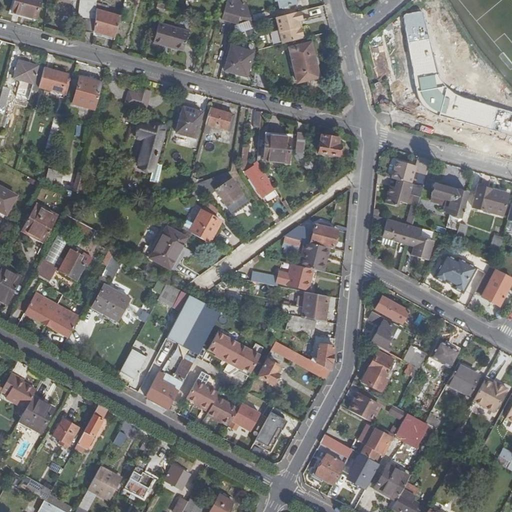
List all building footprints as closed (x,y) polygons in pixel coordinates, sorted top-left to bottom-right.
[(40,0),(14,0),(11,12),(35,19),(40,0)] [(79,0),(78,17),(94,19),(95,11),(96,0),(79,0)] [(241,0),(242,3),(233,0),(226,0),(221,20),(228,22),(236,24),(237,20),(250,22),(244,0),(241,0)] [(93,31),(114,37),(120,17),(111,15),(113,8),(97,4),(95,11),(94,19),(94,20),(93,31)] [(302,20),(300,11),(278,17),(278,19),(275,20),(281,44),(302,38),(301,36),(303,36),(301,28),(299,29),(297,21),(302,20)] [(403,14),(402,17),(415,91),(418,98),(422,106),(429,113),(439,116),(511,137),(511,112),(455,94),(444,86),(436,72),(423,16),(419,12),(403,14)] [(84,32),(93,33),(93,31),(94,20),(86,19),(84,32)] [(259,32),(256,22),(251,23),(253,32),(254,34),(259,32)] [(188,31),(158,23),(153,43),(183,51),(188,31)] [(252,30),(250,23),(236,28),(234,36),(252,30)] [(299,50),(298,46),(289,49),(297,83),(318,78),(311,47),(299,50)] [(230,47),(224,71),(236,74),(236,73),(246,75),(252,53),(230,47)] [(31,91),(36,92),(41,74),(36,72),(37,67),(17,62),(13,80),(21,82),(19,89),(31,92),(31,91)] [(67,75),(43,69),(38,88),(65,95),(66,91),(63,90),(66,79),(67,75)] [(72,104),(94,110),(101,84),(79,78),(72,104)] [(140,90),(133,113),(144,116),(151,92),(140,90)] [(195,108),(183,104),(175,133),(194,138),(201,113),(195,112),(195,108)] [(209,109),(204,125),(225,131),(230,115),(209,109)] [(47,138),(55,140),(59,127),(59,125),(51,123),(47,138)] [(152,171),(164,129),(150,125),(150,126),(140,123),(137,137),(146,139),(139,167),(152,171)] [(317,153),(337,157),(339,146),(336,146),(337,139),(320,135),(317,153)] [(289,138),(265,136),(262,161),(287,163),(289,138)] [(296,136),(295,157),(303,158),(304,137),(296,136)] [(425,175),(429,160),(417,157),(414,168),(411,168),(411,165),(396,161),(391,179),(396,180),(402,181),(400,189),(394,187),(389,186),(384,205),(396,208),(397,203),(406,205),(409,195),(419,198),(422,188),(410,184),(413,173),(425,175)] [(273,189),(258,164),(246,172),(256,188),(255,188),(261,197),(273,189)] [(182,169),(178,183),(186,185),(190,171),(182,169)] [(204,196),(207,199),(215,193),(232,216),(248,204),(231,181),(227,184),(223,176),(194,186),(204,196)] [(460,218),(467,193),(433,184),(428,201),(444,205),(442,212),(448,214),(448,215),(460,218)] [(197,201),(204,196),(194,186),(187,188),(186,189),(197,201)] [(507,195),(477,187),(471,208),(501,216),(507,195)] [(0,212),(5,216),(15,197),(0,188),(0,212)] [(22,228),(33,234),(34,231),(45,237),(58,214),(37,202),(22,228)] [(190,234),(209,244),(221,222),(202,212),(190,234)] [(89,241),(91,241),(96,232),(65,215),(60,224),(78,235),(89,241)] [(419,238),(421,230),(412,228),(386,221),(381,239),(397,243),(398,240),(414,244),(413,247),(411,256),(427,260),(432,241),(419,238)] [(455,239),(461,241),(466,226),(459,224),(455,239)] [(308,225),(304,238),(306,238),(304,242),(310,244),(314,227),(308,225)] [(327,248),(332,249),(337,231),(315,226),(314,227),(310,244),(327,248)] [(34,231),(33,234),(43,240),(45,237),(34,231)] [(173,274),(177,276),(191,251),(189,249),(192,242),(173,231),(156,262),(175,272),(173,274)] [(304,238),(288,234),(283,237),(304,242),(306,238),(304,238)] [(78,262),(89,241),(78,235),(58,271),(75,281),(83,265),(78,262)] [(490,248),(498,251),(502,238),(493,236),(490,248)] [(53,266),(64,241),(55,237),(45,260),(42,259),(34,275),(53,284),(56,276),(53,274),(56,267),(53,266)] [(311,270),(321,272),(327,248),(310,244),(304,242),(298,266),(311,270)] [(462,295),(476,269),(475,268),(461,261),(456,259),(455,261),(445,256),(432,279),(443,285),(444,283),(446,281),(453,285),(452,287),(451,289),(462,295)] [(476,269),(485,274),(491,264),(480,259),(475,268),(476,269)] [(0,295),(9,300),(22,276),(3,265),(0,270),(0,295)] [(306,290),(311,270),(298,266),(291,265),(288,275),(278,273),(277,278),(252,273),(250,281),(275,287),(276,283),(306,290)] [(114,280),(116,270),(105,268),(103,278),(114,280)] [(511,280),(494,270),(480,297),(498,306),(511,280)] [(186,286),(209,286),(210,277),(186,277),(186,286)] [(91,308),(117,321),(128,300),(103,286),(91,308)] [(168,295),(176,299),(180,290),(173,287),(168,295)] [(172,307),(180,311),(188,295),(182,292),(180,290),(176,299),(172,307)] [(34,291),(22,315),(67,338),(79,315),(34,291)] [(287,316),(324,322),(328,297),(311,294),(309,308),(289,305),(287,316)] [(166,337),(198,354),(220,313),(213,308),(196,299),(188,295),(180,311),(166,337)] [(196,299),(213,308),(215,305),(208,302),(209,299),(200,297),(196,299)] [(401,323),(407,311),(381,297),(376,307),(374,309),(384,314),(401,323)] [(383,317),(371,311),(366,318),(379,325),(372,337),(384,344),(388,335),(391,336),(396,328),(382,320),(383,317)] [(284,331),(310,336),(312,321),(287,317),(284,331)] [(207,350),(229,362),(238,345),(222,336),(217,333),(207,350)] [(311,361),(330,372),(333,339),(314,336),(311,361)] [(438,339),(429,356),(442,363),(449,367),(460,348),(449,342),(447,344),(438,339)] [(270,349),(326,379),(329,372),(274,342),(270,349)] [(229,362),(250,373),(259,356),(258,356),(252,353),(238,345),(229,362)] [(409,364),(417,350),(410,346),(402,360),(409,363),(409,364)] [(418,369),(426,353),(418,348),(417,350),(409,364),(418,369)] [(206,352),(228,364),(229,362),(207,350),(206,352)] [(131,379),(134,381),(146,359),(131,351),(120,373),(118,377),(130,383),(131,379)] [(361,382),(380,392),(387,379),(383,377),(392,360),(377,352),(374,356),(372,355),(367,364),(370,365),(361,382)] [(442,363),(429,356),(426,362),(438,369),(442,363)] [(266,357),(255,376),(272,385),(277,375),(275,373),(278,367),(267,361),(269,359),(266,357)] [(145,397),(167,409),(192,364),(183,359),(171,379),(160,373),(157,374),(145,397)] [(248,375),(250,373),(229,362),(228,364),(248,375)] [(413,378),(418,369),(409,364),(409,363),(404,373),(413,378)] [(484,379),(457,363),(446,383),(474,398),(484,379)] [(17,378),(10,374),(0,392),(0,403),(1,404),(0,405),(0,408),(20,419),(31,398),(35,391),(15,381),(17,378)] [(492,384),(484,379),(474,398),(472,401),(494,413),(507,389),(498,384),(496,386),(492,384)] [(203,408),(210,396),(212,392),(190,381),(182,396),(203,408)] [(226,429),(226,430),(244,440),(251,425),(241,420),(249,407),(255,410),(260,401),(246,394),(237,410),(228,426),(226,429)] [(357,394),(349,410),(370,422),(379,406),(357,394)] [(180,399),(202,411),(203,408),(182,396),(180,399)] [(228,426),(237,410),(210,396),(203,408),(202,411),(228,426)] [(31,398),(20,419),(18,422),(40,433),(53,409),(31,398)] [(107,410),(98,405),(77,444),(86,449),(107,410)] [(403,420),(407,413),(396,407),(393,406),(389,413),(403,420)] [(200,415),(226,429),(228,426),(202,411),(200,415)] [(269,452),(285,421),(269,412),(253,444),(269,452)] [(427,424),(424,423),(407,413),(403,420),(397,430),(394,435),(415,446),(427,424)] [(427,424),(434,428),(438,421),(428,415),(424,423),(427,424)] [(63,420),(53,436),(60,440),(68,445),(77,428),(63,420)] [(390,433),(384,429),(382,432),(370,426),(367,429),(364,428),(352,450),(378,464),(394,435),(390,433)] [(126,432),(120,429),(114,440),(120,443),(126,432)] [(335,441),(324,435),(321,441),(332,447),(332,446),(348,455),(351,450),(335,441)] [(511,462),(511,459),(511,453),(503,448),(499,456),(511,462)] [(346,478),(365,488),(371,478),(370,477),(377,464),(352,450),(344,464),(340,471),(348,475),(346,478)] [(314,475),(332,485),(343,464),(326,454),(314,475)] [(511,462),(499,456),(495,462),(507,468),(511,462)] [(343,464),(332,485),(340,471),(344,464),(343,464)] [(396,500),(408,477),(387,465),(374,488),(396,500)] [(174,470),(170,467),(163,480),(181,490),(188,475),(175,468),(174,470)] [(120,480),(99,468),(88,489),(102,497),(106,490),(112,493),(120,480)] [(153,478),(135,468),(129,479),(145,487),(144,489),(146,490),(147,488),(148,489),(153,478)] [(51,492),(24,477),(18,487),(43,501),(46,502),(49,497),(51,492)] [(405,483),(392,508),(398,511),(417,511),(418,511),(415,510),(418,504),(412,500),(418,490),(405,483)] [(227,511),(232,503),(217,495),(208,511),(227,511)] [(67,511),(70,508),(49,497),(46,502),(63,511),(67,511)] [(181,511),(182,511),(186,503),(180,499),(172,511),(181,511)]
